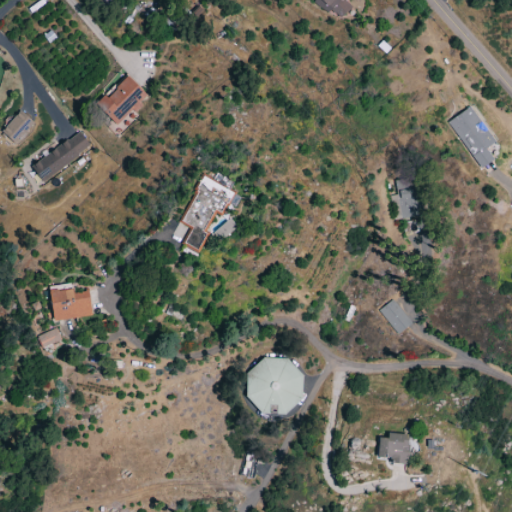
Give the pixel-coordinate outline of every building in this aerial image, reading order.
[(347,0),(313,0),(313,12),(347,12),(347,0)] [(117,126),(146,95),(124,75),(95,106),(117,126)] [(492,161),(484,148),(493,143),(471,107),(447,121),(478,170),(492,161)] [(1,134),(17,145),(33,122),(17,110),(1,134)] [(41,182),(90,148),(79,132),(30,166),(41,182)] [(233,193),(202,177),(179,224),(190,229),(182,246),(197,253),(206,235),(204,234),(214,213),(221,217),(233,193)] [(401,220),(422,215),(416,183),(409,184),(408,180),(393,183),(401,220)] [(235,226),(229,219),(219,227),(226,234),(235,226)] [(91,316),(86,288),(48,295),(52,322),(91,316)] [(397,335),(411,324),(392,300),(378,311),(397,335)] [(286,359),(263,358),(245,374),(244,397),(260,414),(266,415),(268,413),(285,414),(300,400),(301,376),(286,359)] [(407,434),(385,434),(385,438),(377,438),(376,458),(385,459),(385,456),(391,456),(391,464),(406,464),(407,434)]
